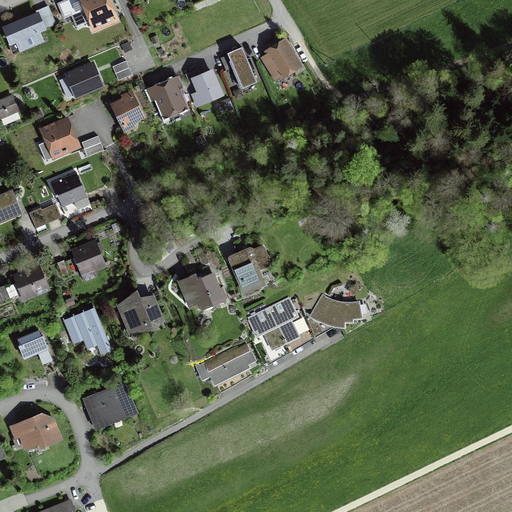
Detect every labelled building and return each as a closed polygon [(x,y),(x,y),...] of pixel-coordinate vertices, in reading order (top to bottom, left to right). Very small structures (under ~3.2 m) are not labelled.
[(80,0),(93,30),(117,19),(108,0),(80,0)] [(39,33),(43,31),(36,15),(20,21),(5,28),(12,44),(17,42),(21,49),(42,40),(39,33)] [(160,42),(157,35),(151,38),(153,45),(160,42)] [(132,49),(129,42),(121,45),(125,53),(132,49)] [(276,49),(268,53),(282,77),(299,66),(285,43),(276,49)] [(241,89),(258,82),(243,48),(235,51),(226,55),(241,89)] [(126,61),(112,66),(118,81),(132,75),(126,61)] [(75,101),(104,88),(93,62),(64,74),(66,78),(59,81),(67,99),(73,96),(75,101)] [(204,102),(221,95),(213,76),(211,71),(194,79),(204,102)] [(173,81),(155,88),(166,115),(184,107),(174,83),(173,81)] [(0,117),(18,110),(12,95),(0,100),(0,117)] [(127,98),(112,105),(123,126),(143,116),(132,95),(127,98)] [(35,119),(44,116),(41,109),(33,112),(35,119)] [(52,156),(53,158),(82,145),(68,114),(39,126),(45,140),(38,143),(45,159),(52,156)] [(82,141),(88,156),(104,149),(98,135),(82,141)] [(78,208),(91,202),(77,170),(52,181),(62,206),(75,200),(78,208)] [(0,220),(23,211),(18,200),(12,186),(0,191),(0,220)] [(39,225),(58,217),(53,205),(33,213),(39,225)] [(324,231),(333,229),(330,218),(326,219),(327,224),(323,225),(324,231)] [(97,241),(96,238),(71,248),(84,281),(98,275),(96,270),(107,265),(101,250),(104,249),(100,240),(97,241)] [(252,249),(248,249),(230,257),(228,258),(228,261),(243,296),(266,286),(260,272),(269,268),(272,266),(272,264),(265,249),(263,247),(260,247),(253,250),(252,249)] [(69,274),(63,261),(57,263),(62,277),(69,274)] [(23,272),(14,276),(23,297),(47,287),(38,266),(23,272)] [(226,300),(214,270),(198,276),(196,270),(177,278),(189,305),(198,302),(201,310),(205,308),(206,311),(214,308),(213,305),(226,300)] [(4,284),(0,286),(0,301),(10,297),(4,284)] [(354,317),(363,316),(359,299),(352,300),(347,300),(342,300),(337,299),(331,297),(322,293),(308,316),(318,321),(326,324),(335,326),(346,326),(346,320),(354,320),(354,317)] [(141,301),(138,303),(136,297),(119,304),(129,328),(144,322),(145,325),(161,319),(152,297),(141,301)] [(298,315),(289,297),(249,317),(258,336),(264,332),(272,349),(277,347),(294,338),(299,335),(291,319),(298,315)] [(63,319),(74,343),(83,339),(87,348),(97,344),(101,353),(112,348),(94,305),(63,319)] [(18,343),(24,357),(49,347),(43,332),(41,333),(39,328),(17,336),(20,342),(18,343)] [(207,370),(215,384),(229,377),(248,368),(247,365),(255,360),(246,343),(238,347),(238,345),(197,365),(201,373),(207,370)] [(82,397),(96,429),(139,410),(125,378),(82,397)] [(54,416),(42,410),(9,424),(15,438),(19,436),(24,448),(39,441),(41,447),(64,438),(54,416)] [(77,511),(71,497),(34,511),(77,511)]
